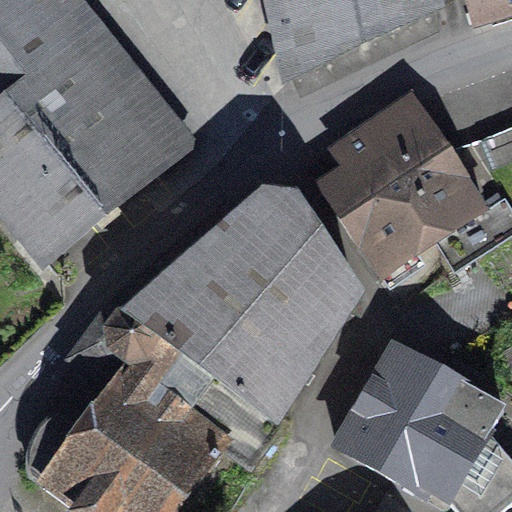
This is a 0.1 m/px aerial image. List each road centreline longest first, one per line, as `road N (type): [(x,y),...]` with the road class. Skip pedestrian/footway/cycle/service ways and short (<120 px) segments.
road 1 (residential): [(511,46),(302,135),(108,294),(0,413)]
road 2 (unknown): [(184,0),(240,186)]
